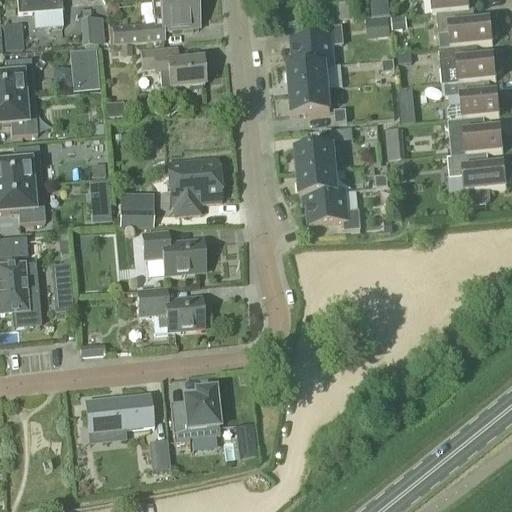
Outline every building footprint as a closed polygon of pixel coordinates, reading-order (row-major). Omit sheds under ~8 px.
[(16,0),(18,18),(60,15),(59,0),(16,0)] [(175,0),(151,2),(150,2),(153,28),(111,31),(113,47),(162,43),(161,35),(197,32),(194,0),(175,0)] [(357,18),(355,7),(353,0),(323,0),(327,26),(357,22),(357,18)] [(418,0),(419,3),(429,2),(431,18),(435,17),(448,16),(464,14),(468,14),(468,7),(469,7),(472,5),(473,3),(472,0),(418,0)] [(355,7),(357,18),(367,17),(366,5),(355,7)] [(106,9),(107,19),(114,18),(117,15),(116,7),(105,8),(106,9)] [(448,16),(435,17),(439,52),(449,51),(449,52),(467,50),(492,48),(491,41),(492,41),(495,40),(496,37),(496,34),(494,31),(490,30),(489,23),(465,26),(464,14),(448,16)] [(391,23),(392,34),(406,32),(404,22),(391,23)] [(101,23),(80,25),(81,50),(102,49),(101,23)] [(366,25),(367,44),(389,42),(388,24),(366,25)] [(290,73),(325,70),(333,69),(331,50),(342,48),(341,31),(325,32),(326,41),(290,44),(292,63),(289,63),(290,73)] [(131,48),(121,48),(122,59),(132,58),(131,48)] [(439,52),(437,53),(441,89),(458,87),(471,86),(495,84),(494,77),(495,77),(498,76),(500,73),(499,70),(497,67),(494,66),(493,66),(493,59),(468,62),(467,50),(449,52),(449,51),(439,52)] [(93,53),(68,55),(69,68),(94,66),(93,53)] [(153,72),(153,73),(158,73),(160,93),(203,89),(200,63),(177,66),(176,53),(140,56),(141,73),(153,72)] [(397,59),(398,69),(411,67),(410,58),(397,59)] [(0,105),(32,103),(29,65),(3,67),(4,80),(0,80),(0,105)] [(394,78),(393,66),(381,67),(382,79),(394,78)] [(327,93),(325,70),(290,73),(287,73),(289,97),(327,93)] [(458,87),(441,89),(442,101),(448,100),(449,110),(446,113),(447,121),(450,124),(474,122),(498,120),(496,95),(490,96),(472,98),(471,86),(458,87)] [(327,93),(289,97),(291,120),(329,117),(327,93)] [(36,140),(32,103),(0,105),(0,130),(9,130),(10,142),(36,140)] [(333,115),(334,129),(346,128),(345,114),(333,115)] [(413,114),(400,115),(401,129),(414,128),(413,114)] [(130,126),(130,116),(112,117),(112,126),(130,126)] [(450,124),(446,125),(450,161),(465,159),(478,158),(502,156),(500,131),(475,134),(474,122),(450,124)] [(102,128),(93,130),(94,140),(103,139),(102,128)] [(319,134),(320,150),(332,149),(331,133),(319,134)] [(384,139),(385,147),(397,146),(396,138),(384,139)] [(297,178),(335,175),(332,151),(295,155),(297,178)] [(0,193),(40,190),(37,152),(11,154),(12,167),(0,167),(0,193)] [(450,161),(446,161),(448,182),(462,181),(463,196),(469,195),(470,206),(475,210),(485,209),(489,204),(488,193),(505,192),(505,185),(506,185),(509,184),(510,181),(510,178),(508,175),(505,174),(504,174),(503,167),(488,169),(479,170),(478,158),(465,159),(450,161)] [(166,168),(169,210),(171,210),(172,221),(199,218),(198,207),(219,205),(215,164),(166,168)] [(388,169),(389,182),(406,180),(405,168),(388,169)] [(337,198),(335,175),(297,178),(299,202),(302,201),(337,198)] [(386,191),(385,179),(373,180),(374,192),(386,191)] [(108,187),(90,189),(93,228),(111,226),(108,187)] [(43,227),(40,190),(0,193),(0,218),(16,217),(17,230),(43,227)] [(337,198),(302,201),(303,212),(306,211),(308,230),(343,227),(344,235),(360,234),(358,216),(347,217),(345,198),(341,198),(337,198)] [(119,215),(118,231),(152,232),(152,216),(119,215)] [(382,218),(383,236),(393,235),(391,217),(382,218)] [(140,237),(142,263),(160,262),(161,281),(181,279),(181,277),(201,276),(200,248),(166,250),(165,236),(140,237)] [(26,261),(24,243),(0,244),(0,263),(4,263),(4,271),(0,271),(0,318),(26,316),(24,301),(36,300),(34,268),(9,271),(9,263),(26,261)] [(67,269),(51,271),(52,285),(68,284),(67,269)] [(165,306),(165,295),(137,296),(138,322),(152,321),(153,340),(198,336),(197,304),(165,306)] [(79,351),(80,361),(93,360),(92,350),(79,351)] [(218,441),(214,394),(211,395),(210,391),(197,392),(197,396),(194,396),(195,402),(182,404),(184,419),(170,421),(173,449),(188,447),(188,444),(218,441)] [(124,434),(153,431),(149,400),(85,407),(89,436),(89,437),(89,438),(124,434)] [(166,445),(148,447),(151,476),(169,474),(166,445)]
